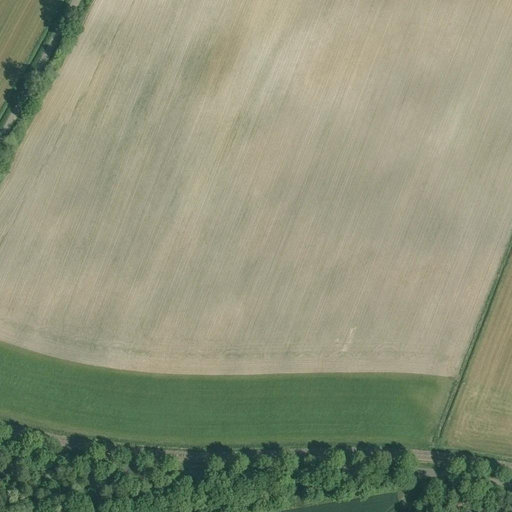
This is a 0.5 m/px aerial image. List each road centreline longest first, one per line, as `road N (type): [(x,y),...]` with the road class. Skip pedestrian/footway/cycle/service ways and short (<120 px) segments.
road 1 (unclassified): [(0,435),(168,469),(385,464),(511,482)]
road 2 (unclassified): [(75,0),(0,144)]
